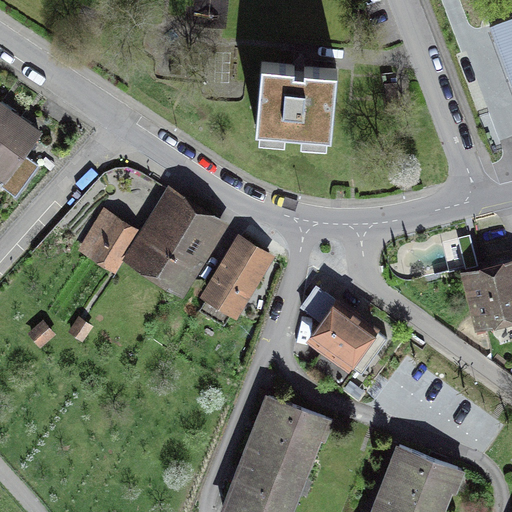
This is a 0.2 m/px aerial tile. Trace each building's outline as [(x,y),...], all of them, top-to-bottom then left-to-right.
[(511,16),(490,25),(511,80),(511,16)] [(335,140),(341,73),(307,70),(307,74),(297,73),(297,69),(264,66),(257,132),(335,140)] [(0,144),(19,118),(0,103),(0,144)] [(42,134),(19,118),(0,144),(0,172),(5,176),(0,183),(0,184),(16,196),(39,165),(27,155),(42,134)] [(174,288),(218,219),(168,188),(139,233),(124,256),(174,288)] [(124,256),(139,233),(115,218),(107,212),(84,247),(116,268),(124,256)] [(226,323),(269,257),(242,238),(199,308),(226,323)] [(458,272),(474,268),(469,247),(453,251),(458,272)] [(511,258),(474,268),(458,272),(472,331),(511,321),(511,258)] [(340,385),(378,333),(315,287),(302,304),(323,320),(311,336),(325,346),(312,364),(340,385)] [(94,324),(79,315),(73,325),(88,334),(94,324)] [(40,345),(53,332),(43,322),(30,334),(40,345)] [(246,451),(308,476),(331,418),(269,394),(246,451)] [(397,445),(376,502),(401,511),(442,511),(459,468),(397,445)] [(293,511),(308,476),(246,451),(223,510),(227,511),(293,511)] [(401,511),(376,502),(372,511),(401,511)]
